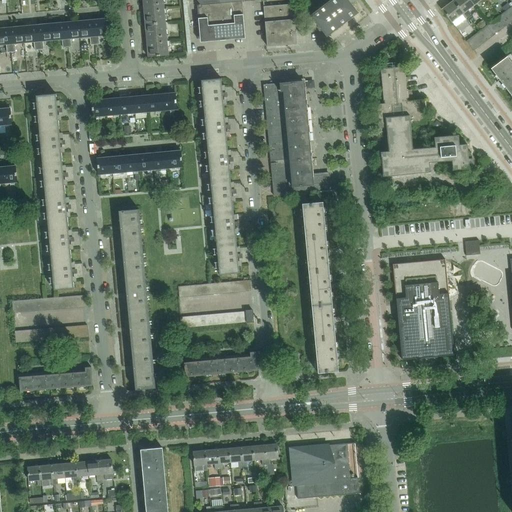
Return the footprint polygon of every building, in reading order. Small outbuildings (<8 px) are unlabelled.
[(165,23),(163,0),(143,0),(146,25),(165,23)] [(190,52),(185,0),(181,0),(187,53),(190,52)] [(241,0),(196,0),(201,42),(246,38),(241,0)] [(327,37),(358,13),(349,2),(351,0),(331,0),(311,16),(327,37)] [(463,14),(474,5),(470,0),(454,0),(453,1),(463,14)] [(442,9),(452,22),(463,14),(453,1),(442,9)] [(295,22),(300,22),(299,4),(264,7),(267,47),(297,44),(295,22)] [(511,22),(504,12),(500,16),(507,26),(511,22)] [(507,26),(500,16),(495,20),(502,30),(507,26)] [(109,35),(107,19),(93,20),(95,44),(99,43),(99,36),(109,35)] [(95,44),(93,20),(79,21),(80,38),(90,37),(91,44),(95,44)] [(502,30),(495,20),(490,23),(498,33),(502,30)] [(71,38),(80,38),(79,21),(65,23),(67,46),(71,45),(71,38)] [(482,21),(477,25),(481,29),(486,26),(482,21)] [(65,23),(51,24),(52,40),(62,39),(62,46),(67,46),(65,23)] [(149,57),(168,55),(165,23),(146,25),(149,57)] [(498,33),(490,23),(485,27),(493,37),(498,33)] [(43,41),(52,40),(51,24),(37,25),(39,48),(43,48),(43,41)] [(37,25),(23,27),(24,43),(34,42),(35,48),(39,48),(37,25)] [(15,44),(24,43),(23,27),(9,28),(11,50),(16,50),(15,44)] [(493,37),(485,27),(481,30),(488,40),(493,37)] [(0,44),(6,44),(6,50),(11,50),(9,28),(0,28),(0,44)] [(488,40),(481,30),(476,34),(483,44),(488,40)] [(483,44),(476,34),(471,38),(479,48),(483,44)] [(471,38),(466,41),(474,51),(479,48),(471,38)] [(490,69),(509,95),(511,92),(511,64),(506,57),(490,69)] [(458,135),(434,138),(435,147),(412,149),(410,125),(426,124),(424,100),(408,101),(405,66),(381,69),(384,104),(376,104),(378,129),(386,128),(388,152),(380,152),(382,177),(430,173),(429,163),(451,161),(452,171),(469,169),(467,144),(459,145),(458,135)] [(204,113),(225,111),(222,79),(201,81),(204,113)] [(270,144),(308,141),(303,82),(285,84),(285,81),(279,82),(280,84),(264,86),(270,144)] [(175,93),(161,95),(163,111),(177,109),(175,93)] [(39,129),(59,127),(56,94),(36,96),(39,129)] [(147,96),(149,112),(163,111),(161,95),(147,96)] [(133,97),(135,113),(149,112),(147,96),(133,97)] [(133,97),(120,99),(121,115),(135,113),(133,97)] [(107,116),(121,115),(120,99),(106,100),(107,116)] [(93,117),(107,116),(106,100),(91,101),(93,117)] [(10,109),(0,109),(0,125),(12,125),(10,109)] [(228,144),(225,111),(204,113),(207,146),(228,144)] [(62,159),(59,127),(39,129),(42,161),(62,159)] [(312,177),(308,141),(270,144),(275,196),(329,191),(327,175),(312,177)] [(231,176),(228,144),(207,146),(211,178),(231,176)] [(182,167),(181,151),(166,152),(168,169),(182,167)] [(168,169),(166,152),(153,154),(154,170),(168,169)] [(140,171),(154,170),(153,154),(139,155),(140,171)] [(125,156),(127,173),(140,171),(139,155),(125,156)] [(113,174),(127,173),(125,156),(111,158),(113,174)] [(99,175),(113,174),(111,158),(97,159),(99,175)] [(65,192),(62,159),(42,161),(45,193),(65,192)] [(16,166),(1,167),(3,184),(17,182),(16,166)] [(214,211),(234,209),(231,176),(211,178),(214,211)] [(68,224),(65,192),(45,193),(48,226),(68,224)] [(444,210),(444,198),(421,199),(421,198),(410,198),(410,212),(444,210)] [(326,236),(323,202),(302,204),(305,237),(326,236)] [(119,211),(122,247),(142,245),(140,228),(144,228),(144,225),(140,225),(139,209),(119,211)] [(237,241),(234,209),(214,211),(217,243),(237,241)] [(71,256),(68,224),(48,226),(51,258),(71,256)] [(329,269),(326,236),(305,237),(308,271),(329,269)] [(237,241),(217,243),(220,275),(240,273),(237,241)] [(479,241),(465,242),(466,255),(480,254),(479,241)] [(125,283),(145,281),(143,262),(147,261),(147,259),(143,259),(142,245),(122,247),(125,283)] [(74,289),(71,256),(51,258),(54,291),(74,289)] [(454,355),(445,259),(392,264),(401,360),(454,355)] [(308,271),(311,305),(332,303),(329,269),(308,271)] [(125,283),(128,318),(149,317),(147,295),(150,295),(150,292),(146,293),(145,281),(125,283)] [(335,337),(332,303),(311,305),(314,339),(335,337)] [(132,354),(152,352),(150,329),(153,329),(153,326),(150,326),(149,317),(128,318),(132,354)] [(314,339),(318,373),(338,371),(335,337),(314,339)] [(132,354),(135,390),(155,388),(153,367),(156,367),(156,364),(153,364),(152,352),(132,354)] [(185,377),(258,371),(256,352),(183,358),(185,377)] [(20,392),(93,386),(91,367),(19,373),(20,392)] [(358,478),(350,479),(347,444),(355,444),(355,443),(293,449),(297,499),(359,493),(358,478)] [(278,458),(277,444),(265,445),(266,465),(267,471),(271,470),(270,459),(278,458)] [(252,446),(254,460),(262,459),(262,465),(266,465),(265,445),(252,446)] [(246,461),(254,460),(252,446),(241,447),(242,467),(246,467),(246,461)] [(241,447),(229,449),(230,462),(238,462),(238,467),(242,467),(241,447)] [(143,481),(165,479),(162,448),(140,450),(143,481)] [(229,449),(217,450),(219,469),(223,469),(222,463),(230,462),(229,449)] [(215,470),(219,469),(217,450),(205,451),(206,464),(214,464),(215,470)] [(205,451),(193,452),(194,466),(202,465),(203,471),(207,471),(206,464),(205,451)] [(99,461),(101,480),(113,479),(111,459),(99,461)] [(87,462),(88,475),(96,475),(96,481),(101,480),(99,461),(87,462)] [(75,463),(77,483),(81,482),(81,476),(88,475),(87,462),(75,463)] [(75,463),(63,464),(64,478),(72,477),(73,483),(77,483),(75,463)] [(52,465),(53,485),(57,484),(57,478),(64,478),(63,464),(52,465)] [(52,465),(40,466),(41,480),(49,479),(49,485),(53,485),(52,465)] [(40,466),(27,467),(28,481),(37,480),(37,486),(41,486),(41,480),(40,466)] [(220,478),(208,479),(209,487),(220,486),(220,478)] [(146,511),(157,511),(168,511),(165,479),(143,481),(146,511)] [(282,511),(282,506),(274,507),(274,501),(269,501),(270,507),(270,511),(282,511)] [(246,511),(258,511),(258,502),(254,503),(254,509),(247,509),(246,511)] [(262,502),(258,502),(258,511),(270,511),(270,507),(262,508),(262,502)]
